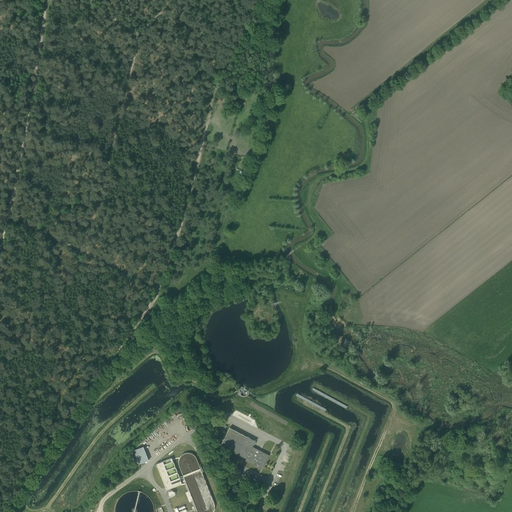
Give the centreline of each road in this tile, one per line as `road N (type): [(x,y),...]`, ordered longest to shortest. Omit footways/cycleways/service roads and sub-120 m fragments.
road 1 (track): [(292,250),(316,233),(303,198),(308,188),(364,163),(367,105),(498,0)]
road 2 (track): [(139,322),(3,511)]
road 3 (track): [(153,350),(96,397),(14,511)]
road 4 (track): [(47,507),(103,429),(156,384)]
road 5 (track): [(192,340),(200,312),(259,278),(280,275),(285,256)]
road 6 (track): [(169,373),(225,391),(192,340)]
